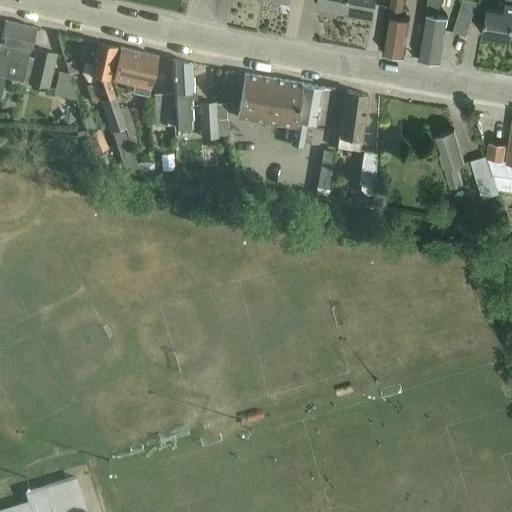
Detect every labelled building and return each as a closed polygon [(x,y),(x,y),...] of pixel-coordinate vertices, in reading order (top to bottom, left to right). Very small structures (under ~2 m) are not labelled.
[(345,11),(346,0),(318,0),(317,6),(345,11)] [(346,0),(345,11),(372,16),(375,0),(346,0)] [(402,0),(390,0),(382,52),(403,56),(410,19),(400,17),(402,0)] [(437,13),(439,1),(439,0),(427,0),(418,58),(440,61),(447,15),(437,13)] [(466,35),(477,0),(475,0),(461,0),(452,30),(466,35)] [(486,8),(482,35),(511,40),(511,35),(511,34),(511,0),(504,0),(503,11),(486,8)] [(5,20),(0,41),(0,97),(2,94),(5,78),(48,89),(56,55),(37,50),(33,68),(27,66),(36,28),(5,20)] [(116,46),(97,41),(92,64),(85,62),(82,76),(87,84),(97,85),(114,139),(128,135),(109,78),(116,46)] [(149,96),(158,55),(120,47),(113,78),(134,83),(132,92),(149,96)] [(194,91),(193,63),(172,58),(175,126),(193,125),(192,91),(194,91)] [(61,71),(55,95),(78,100),(70,74),(61,71)] [(328,125),(335,89),(244,74),(237,117),(294,126),(290,145),(303,147),(307,122),(328,125)] [(358,149),(367,94),(346,91),(338,146),(358,149)] [(173,93),(154,94),(155,126),(174,125),(173,93)] [(217,120),(227,119),(226,103),(200,104),(202,137),(218,136),(217,120)] [(511,127),(506,161),(503,160),(505,144),(490,141),(487,157),(492,173),(511,176),(511,127)] [(434,135),(449,187),(463,183),(457,163),(464,161),(454,128),(434,135)] [(325,150),(318,188),(329,190),(336,152),(325,150)] [(377,185),(376,151),(365,150),(360,182),(377,185)] [(497,193),(485,155),(470,160),(482,198),(497,193)] [(79,511),(70,481),(21,496),(24,504),(0,511),(79,511)]
